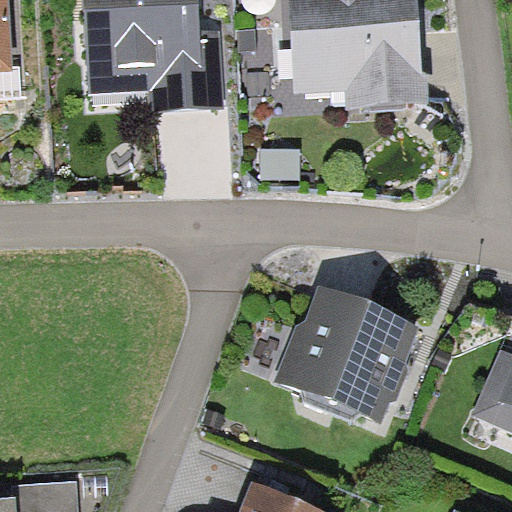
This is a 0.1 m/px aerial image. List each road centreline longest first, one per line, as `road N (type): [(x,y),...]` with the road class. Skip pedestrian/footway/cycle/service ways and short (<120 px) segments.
road 1 (residential): [(211,228),(212,296),(135,511)]
road 2 (residential): [(490,244),(211,228)]
road 3 (residential): [(490,244),(468,0)]
road 4 (residential): [(211,228),(0,232)]
